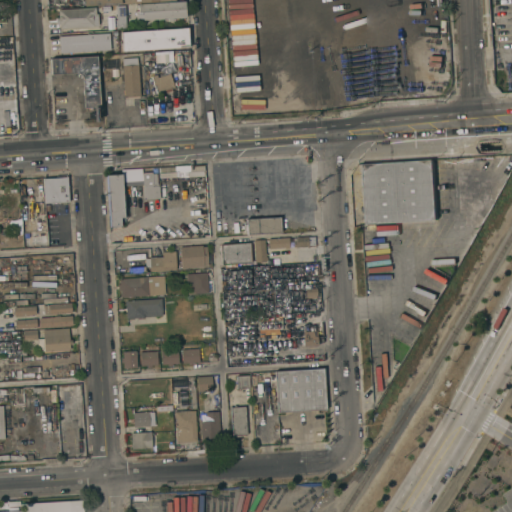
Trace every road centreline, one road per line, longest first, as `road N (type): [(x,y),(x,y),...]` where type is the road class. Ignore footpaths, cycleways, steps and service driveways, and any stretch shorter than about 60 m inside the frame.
road 1 (secondary): [(0,159),(473,125)]
road 2 (residential): [(109,511),(85,153)]
road 3 (tertiary): [(0,484),(343,455)]
road 4 (residential): [(343,455),(329,135)]
road 5 (residential): [(40,157),(30,0)]
road 6 (residential): [(214,145),(204,0)]
road 7 (residential): [(473,125),(465,0)]
